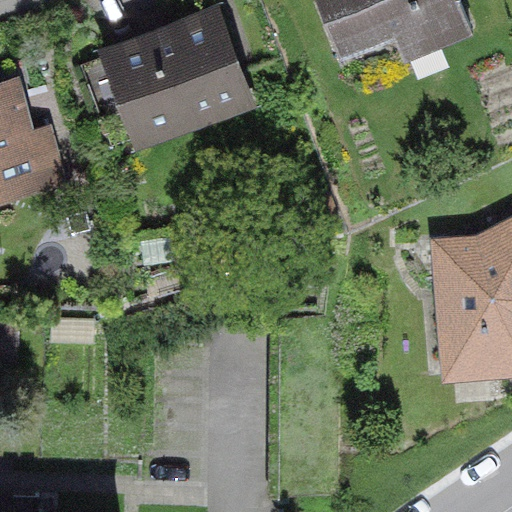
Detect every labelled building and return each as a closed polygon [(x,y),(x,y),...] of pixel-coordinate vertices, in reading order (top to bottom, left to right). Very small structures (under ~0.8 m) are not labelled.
[(462,0),(320,0),(344,59),(407,33),(400,17),(420,9),(434,42),(473,26),(462,0)] [(214,16),(115,52),(146,134),(244,97),(214,16)] [(0,191),(61,176),(49,131),(30,136),(19,93),(0,97),(0,191)] [(482,240),(456,242),(459,271),(447,273),(455,363),(511,358),(511,230),(508,232),(503,230),(496,228),(489,230),(484,235),(482,240)] [(353,330),(285,333),(292,511),(325,511),(361,511),(353,330)]
